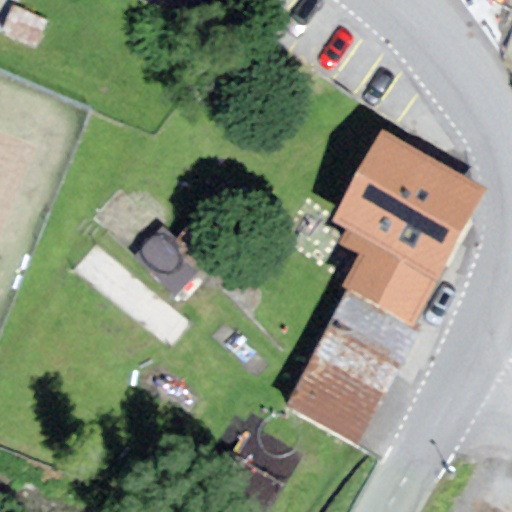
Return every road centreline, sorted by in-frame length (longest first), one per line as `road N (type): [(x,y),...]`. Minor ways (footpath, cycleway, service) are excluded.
road 1 (primary): [(396,0),(466,70),(511,165)]
road 2 (primary): [(477,351),(390,511)]
